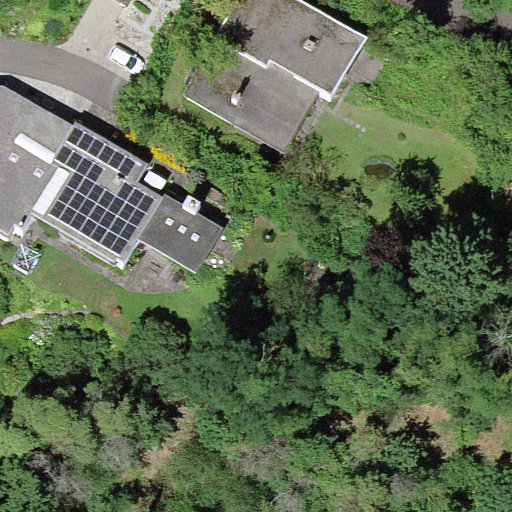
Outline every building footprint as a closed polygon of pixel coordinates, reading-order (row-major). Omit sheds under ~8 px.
[(107,0),(127,11),(133,0),(107,0)] [(238,0),(221,31),(182,100),(285,159),(321,95),(332,101),(367,39),(298,0),(238,0)] [(24,234),(34,217),(63,169),(55,165),(76,131),(3,88),(0,87),(0,236),(7,240),(14,229),(24,234)] [(78,127),(76,131),(55,165),(63,169),(34,217),(115,265),(118,260),(123,263),(137,241),(196,276),(223,233),(166,199),(163,203),(137,187),(148,168),(78,127)] [(502,173),(511,174),(511,129),(507,129),(502,173)]
